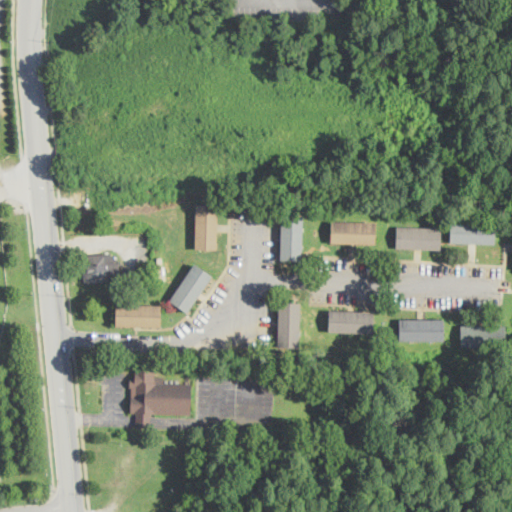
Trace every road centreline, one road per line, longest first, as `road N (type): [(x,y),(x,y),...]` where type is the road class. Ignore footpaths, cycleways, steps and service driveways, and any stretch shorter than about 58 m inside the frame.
road 1 (secondary): [(29,0),(73,511)]
road 2 (residential): [(56,337),(168,343),(201,336),(230,311),(247,278),(250,217)]
road 3 (residential): [(247,278),(491,287)]
